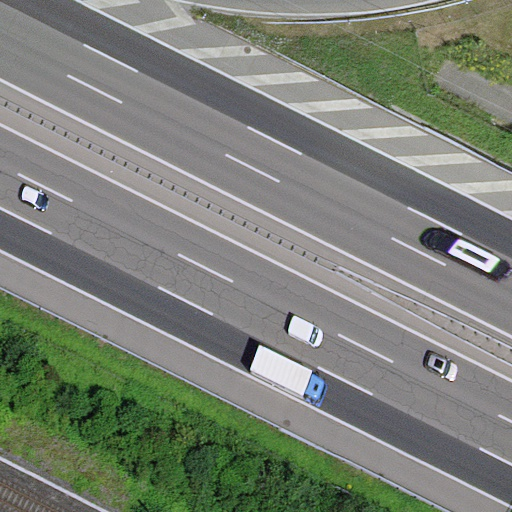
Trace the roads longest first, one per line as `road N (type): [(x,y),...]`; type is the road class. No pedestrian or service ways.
road 1 (motorway): [(511,276),(0,19)]
road 2 (motorway): [(0,186),(511,443)]
